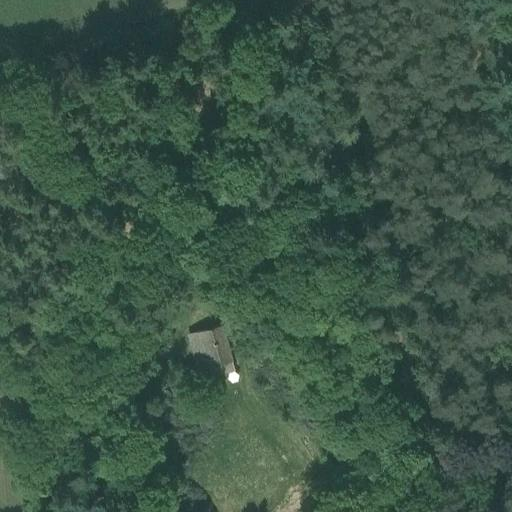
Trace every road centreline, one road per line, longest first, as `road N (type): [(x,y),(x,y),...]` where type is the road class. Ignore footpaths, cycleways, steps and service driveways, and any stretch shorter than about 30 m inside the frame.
road 1 (track): [(297,0),(434,456)]
road 2 (track): [(190,0),(117,22),(203,295)]
road 3 (track): [(511,435),(434,456),(303,511)]
